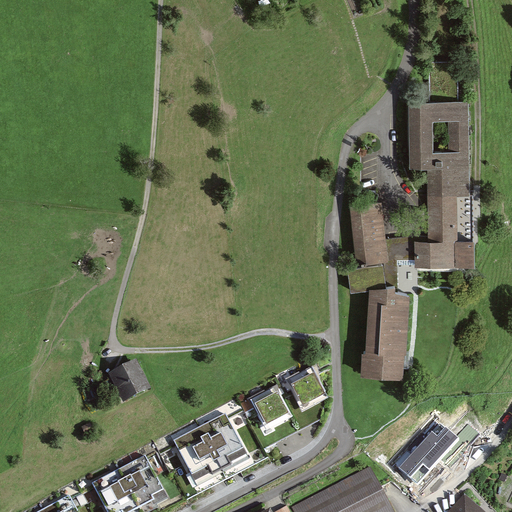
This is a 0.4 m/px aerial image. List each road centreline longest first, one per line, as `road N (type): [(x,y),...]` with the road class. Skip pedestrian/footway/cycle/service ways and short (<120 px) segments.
road 1 (residential): [(413,0),(401,76),(345,148),(333,268),(337,423),(313,453),(206,511)]
road 2 (track): [(333,337),(270,329),(194,347),(112,343),(150,169),(159,0)]
road 3 (unknown): [(401,76),(393,156),(400,217)]
